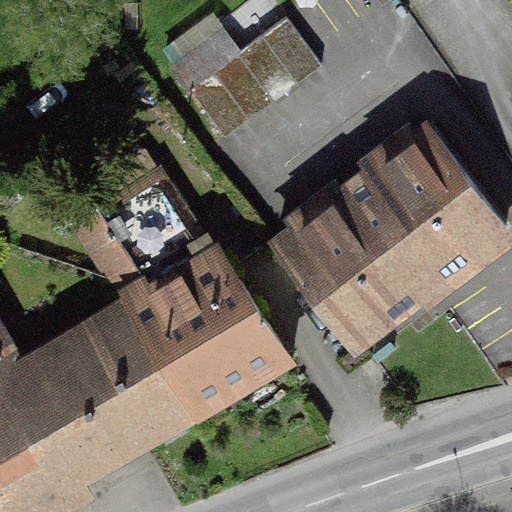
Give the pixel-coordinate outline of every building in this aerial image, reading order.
[(170,70),(220,138),(318,66),(282,18),(234,53),(219,34),(170,70)] [(349,346),(415,294),(502,228),(425,128),(272,245),(349,346)] [(107,233),(87,247),(118,293),(140,278),(132,266),(172,241),(137,188),(95,215),(107,233)] [(189,404),(279,350),(219,256),(129,310),(189,404)] [(70,472),(189,404),(129,310),(16,377),(0,349),(0,508),(69,469),(70,472)]
